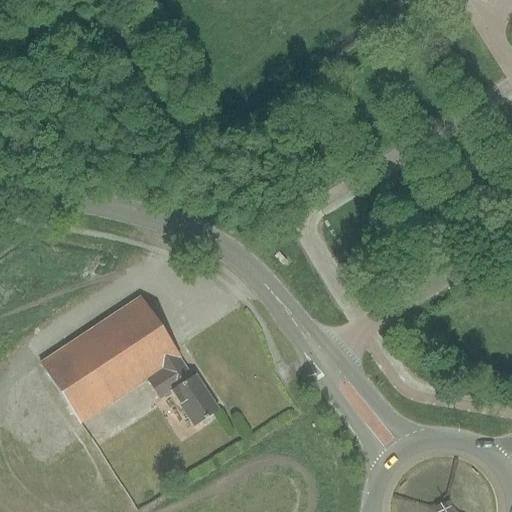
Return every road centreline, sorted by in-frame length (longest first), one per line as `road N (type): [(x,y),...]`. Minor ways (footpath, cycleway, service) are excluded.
road 1 (tertiary): [(322,357),(256,276),(215,243),(175,226),(0,186)]
road 2 (unclassified): [(322,357),(511,237)]
road 3 (tertiary): [(396,457),(322,357)]
road 4 (primary): [(503,475),(472,448),(432,442),(396,457)]
